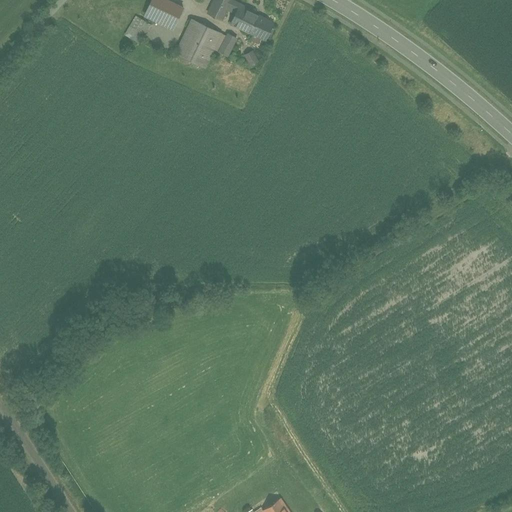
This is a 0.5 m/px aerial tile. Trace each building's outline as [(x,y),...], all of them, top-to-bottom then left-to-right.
[(187,8),(170,0),(154,0),(147,14),(177,28),(187,8)] [(216,0),(211,11),(225,18),(230,8),(234,0),(216,0)] [(246,5),(236,0),(234,0),(230,8),(241,13),(244,7),(246,5)] [(278,24),(244,7),(241,13),(236,24),(269,41),(278,24)] [(153,24),(138,16),(128,33),(143,42),(153,24)] [(224,33),(195,19),(179,53),(207,67),(216,48),(224,33)] [(228,35),(220,50),(231,55),(240,37),(230,32),(228,35)] [(228,35),(224,33),(216,48),(220,50),(228,35)] [(256,51),(248,54),(252,66),(260,63),(256,51)] [(264,508),(266,511),(291,511),(281,497),(264,508)]
